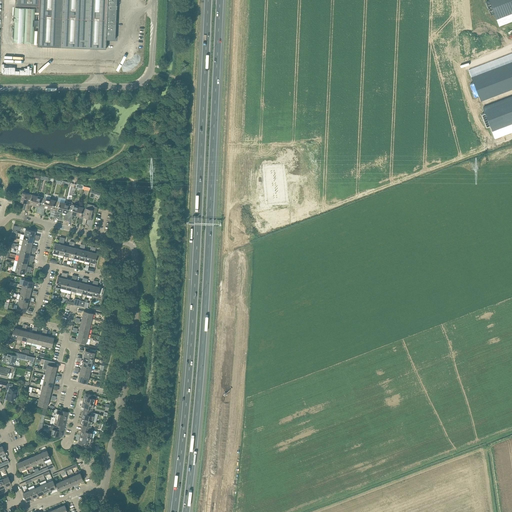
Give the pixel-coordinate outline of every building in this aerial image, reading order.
[(14,38),(13,43),(34,44),(35,27),(35,26),(39,26),(39,27),(38,46),(106,49),(106,39),(115,40),(116,0),(15,0),(15,5),(36,6),(36,12),(36,20),(35,20),(35,12),(36,8),(15,8),(14,38)] [(511,0),(489,0),(497,19),(511,12),(511,0)] [(492,136),(511,128),(511,54),(469,69),(480,100),(511,89),(511,98),(482,109),(492,136)] [(22,209),(25,210),(29,194),(23,192),(20,202),(24,202),(22,209)] [(31,204),(35,205),(37,196),(29,194),(25,210),(29,211),(31,204)] [(36,213),(39,214),(43,197),(37,196),(35,205),(38,206),(36,213)] [(45,208),(48,208),(50,199),(43,197),(39,214),(43,214),(45,208)] [(50,216),(53,217),(57,201),(50,199),(48,208),(52,209),(50,216)] [(59,211),(62,212),(65,203),(57,201),(53,217),(57,218),(59,211)] [(64,220),(67,220),(71,204),(65,203),(62,212),(66,213),(64,220)] [(73,215),(76,215),(78,206),(71,204),(67,220),(71,221),(73,215)] [(78,223),(82,224),(85,208),(78,206),(76,215),(80,216),(78,223)] [(85,208),(82,224),(85,225),(87,218),(90,219),(92,213),(93,210),(85,208)] [(26,229),(24,235),(39,238),(40,236),(35,235),(35,232),(26,229)] [(62,238),(60,237),(58,244),(55,243),(53,253),(58,254),(62,238)] [(23,240),(22,245),(36,249),(37,246),(32,245),(33,242),(23,240)] [(66,246),(63,255),(69,257),(72,242),(70,241),(69,246),(66,246)] [(76,248),(74,258),(79,259),(83,244),(80,244),(79,249),(76,248)] [(87,251),(84,260),(90,262),(94,247),(91,246),(90,252),(87,251)] [(20,250),(19,256),(34,259),(34,257),(29,256),(30,253),(20,250)] [(18,261),(16,266),(31,270),(32,267),(27,266),(27,263),(18,261)] [(31,270),(16,266),(15,271),(18,272),(17,274),(21,275),(22,273),(25,274),(25,271),(31,272),(31,270)] [(55,286),(61,288),(64,273),(62,272),(61,277),(58,277),(55,286)] [(66,289),(71,290),(75,275),(73,275),(71,280),(68,279),(66,289)] [(77,292),(82,293),(85,278),(83,277),(82,283),(79,282),(77,292)] [(87,294),(92,296),(96,281),(94,280),(92,285),(89,285),(87,294)] [(96,281),(92,296),(98,297),(98,294),(101,295),(103,288),(97,287),(98,281),(96,281)] [(3,354),(1,361),(6,362),(14,364),(16,357),(17,357),(18,353),(15,352),(14,355),(9,354),(7,354),(7,355),(3,354)] [(45,359),(42,369),(46,370),(47,364),(52,366),(54,366),(55,362),(52,361),(45,359)] [(0,375),(8,377),(9,372),(13,372),(14,367),(7,365),(6,368),(0,367),(0,366),(0,375)] [(79,375),(78,381),(83,382),(83,383),(87,384),(87,383),(88,383),(89,378),(79,375)] [(6,389),(9,390),(7,399),(15,401),(16,394),(17,394),(18,390),(12,388),(13,384),(7,383),(6,389)] [(85,393),(83,401),(94,404),(95,399),(96,399),(97,396),(85,393)] [(84,407),(84,410),(91,412),(92,409),(94,404),(83,401),(82,407),(84,407)] [(56,412),(55,418),(66,420),(68,412),(60,410),(60,413),(56,412)] [(82,418),(92,421),(96,422),(98,414),(91,412),(84,410),(82,418)] [(57,424),(56,426),(64,428),(66,420),(55,418),(54,423),(57,424)] [(83,424),(82,427),(90,429),(90,426),(91,426),(93,426),(94,422),(92,421),(82,418),(80,424),(83,424)] [(51,425),(49,434),(51,434),(62,437),(64,428),(56,426),(51,425)] [(82,427),(80,435),(91,438),(92,433),(93,430),(90,429),(82,427)] [(91,438),(80,435),(78,444),(84,445),(84,446),(89,448),(91,438)] [(47,450),(41,453),(44,460),(50,458),(47,450)] [(41,453),(35,456),(38,463),(44,460),(41,453)] [(35,456),(29,458),(32,466),(38,463),(35,456)] [(29,458),(23,461),(26,468),(32,466),(29,458)] [(26,468),(23,461),(17,463),(20,471),(26,468)] [(80,473),(74,476),(77,483),(83,480),(80,473)] [(74,476),(68,478),(71,486),(77,483),(74,476)] [(8,477),(2,479),(5,487),(11,484),(8,477)] [(68,478),(62,481),(65,488),(71,486),(68,478)] [(53,480),(47,483),(50,490),(56,488),(53,480)] [(65,488),(62,481),(56,483),(59,491),(65,488)] [(47,483),(41,486),(44,493),(50,490),(47,483)] [(41,486),(35,488),(38,496),(44,493),(41,486)] [(35,488),(29,491),(32,498),(38,496),(35,488)] [(32,498),(29,491),(23,493),(26,501),(32,498)]
